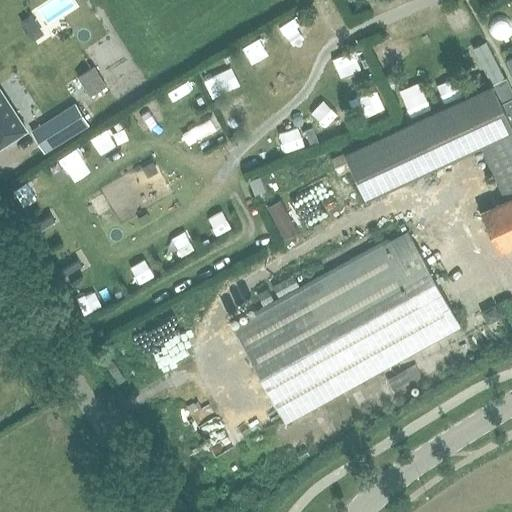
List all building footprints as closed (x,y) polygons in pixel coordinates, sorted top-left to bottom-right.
[(271,19),(279,31),(289,23),(281,12),(271,19)] [(489,26),(504,30),(508,16),(492,12),(489,26)] [(28,30),(33,27),(35,20),(31,14),(22,21),(28,30)] [(379,56),(400,49),(394,33),(374,40),(379,56)] [(331,67),(350,63),(346,43),(326,47),(331,67)] [(511,44),(500,51),(511,75),(511,44)] [(231,54),(225,58),(228,63),(234,60),(231,54)] [(222,57),(194,70),(201,85),(229,72),(222,57)] [(95,66),(79,77),(91,96),(107,86),(95,66)] [(158,80),(163,90),(187,80),(182,69),(158,80)] [(396,79),(390,82),(392,87),(393,88),(399,85),(399,84),(396,79)] [(354,88),(360,108),(378,103),(373,83),(354,88)] [(344,153),(332,159),(340,176),(352,170),(366,200),(385,191),(484,145),(509,200),(499,205),(496,199),(482,206),(501,248),(511,243),(511,99),(502,104),(492,84),(416,119),(344,153)] [(0,88),(0,147),(27,130),(0,88)] [(76,102),(50,119),(32,130),(45,150),(75,132),(89,123),(76,102)] [(218,129),(210,115),(205,118),(197,103),(183,111),(198,140),(218,129)] [(313,127),(306,130),(312,144),(319,141),(313,127)] [(274,188),(258,194),(273,235),(290,229),(274,188)] [(32,227),(56,211),(48,199),(24,215),(32,227)] [(198,208),(207,227),(223,219),(214,200),(198,208)] [(285,419),(459,322),(408,231),(234,327),(285,419)] [(138,245),(120,252),(128,272),(146,265),(138,245)] [(50,255),(57,270),(79,260),(73,246),(50,255)] [(67,280),(79,303),(98,293),(86,270),(67,280)] [(406,368),(389,378),(394,388),(412,379),(406,368)] [(232,442),(220,447),(226,460),(238,456),(232,442)]
